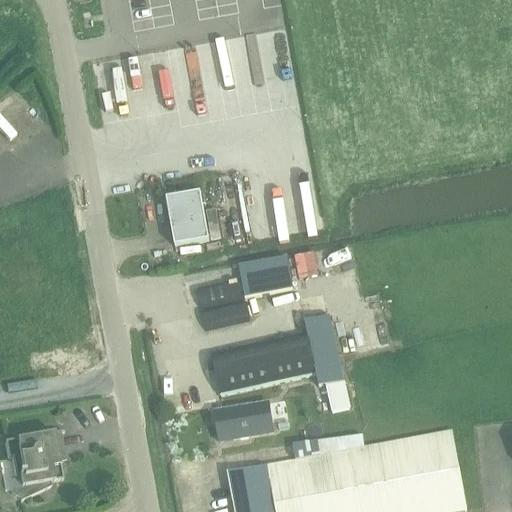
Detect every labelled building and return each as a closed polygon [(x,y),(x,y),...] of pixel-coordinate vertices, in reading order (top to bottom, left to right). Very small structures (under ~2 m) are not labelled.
[(10,96),(0,104),(0,112),(1,114),(15,103),(10,96)] [(201,195),(166,201),(175,249),(209,243),(201,195)] [(246,302),(293,292),(287,260),(239,269),(242,282),(197,292),(206,333),(250,324),(246,302)] [(307,336),(211,356),(219,393),(221,399),(249,393),(316,378),(319,390),(326,389),(327,393),(332,415),(350,411),(346,393),(329,317),(304,323),(307,336)] [(268,405),(234,411),(214,414),(219,445),(274,435),(268,405)] [(16,459),(19,478),(15,481),(12,484),(10,488),(10,492),(11,496),(14,499),(19,501),(20,504),(51,489),(50,483),(63,481),(58,455),(64,455),(60,434),(64,434),(64,432),(5,442),(8,460),(16,459)] [(464,511),(450,434),(364,449),(362,437),(296,446),(299,461),(227,475),(233,511),(464,511)]
